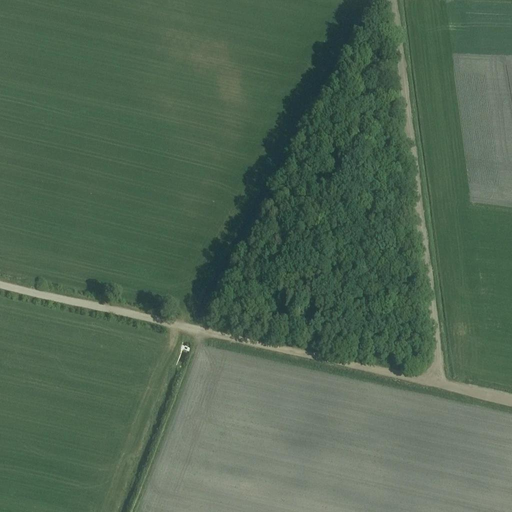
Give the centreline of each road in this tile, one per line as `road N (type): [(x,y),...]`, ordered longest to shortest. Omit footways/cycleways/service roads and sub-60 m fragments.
road 1 (track): [(0,285),(437,383)]
road 2 (track): [(437,383),(392,0)]
